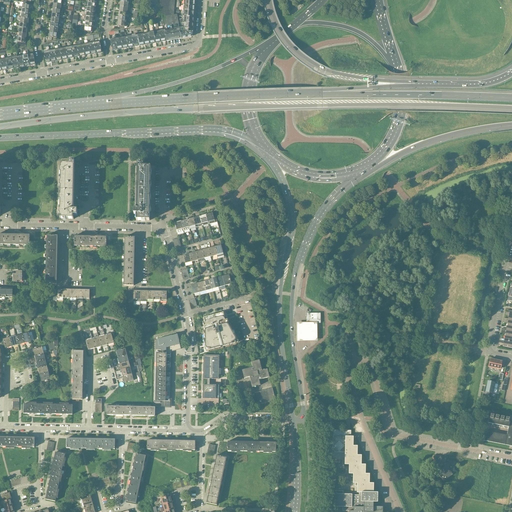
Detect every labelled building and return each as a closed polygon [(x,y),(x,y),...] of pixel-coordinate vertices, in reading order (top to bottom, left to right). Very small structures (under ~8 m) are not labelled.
[(179,29),(177,14),(173,15),(174,0),(159,0),(162,17),(165,31),(166,41),(181,38),(181,37),(179,29)] [(127,22),(118,21),(118,23),(117,23),(117,25),(117,26),(119,26),(119,30),(125,28),(124,27),(127,27),(127,22)] [(193,24),(180,23),(180,28),(179,29),(181,37),(181,38),(192,36),(193,24)] [(59,166),(58,219),(73,219),(73,216),(77,216),(77,210),(74,210),(74,205),(72,205),(73,164),(61,164),(61,166),(59,166)] [(135,167),(135,209),(134,209),(134,214),(136,214),(136,220),(149,221),(149,212),(149,208),(150,167),(135,167)] [(212,213),(206,215),(208,222),(207,222),(208,225),(209,224),(209,222),(214,221),(212,213)] [(206,215),(199,216),(201,224),(202,226),(203,226),(202,224),(207,222),(208,222),(206,215)] [(199,216),(193,218),(195,226),(195,228),(197,228),(196,225),(201,224),(199,216)] [(195,226),(193,218),(187,220),(189,227),(188,227),(189,230),(195,228),(195,226)] [(189,227),(187,220),(180,221),(182,229),(183,231),(189,230),(188,227),(189,227)] [(182,229),(180,221),(174,223),(177,233),(183,231),(182,229)] [(13,235),(6,235),(4,235),(0,234),(0,244),(13,245),(13,235)] [(20,235),(17,235),(13,235),(13,245),(29,245),(29,235),(22,235),(20,235)] [(57,236),(47,236),(46,252),(50,252),(57,252),(57,245),(58,245),(58,243),(57,243),(57,236)] [(90,236),(86,236),(83,236),(81,236),(74,236),(74,246),(90,246),(90,236)] [(97,237),(90,236),(90,246),(106,247),(106,237),(99,237),(99,236),(97,236),(97,237)] [(134,237),(128,237),(124,237),(124,253),(127,253),(134,253),(134,247),(135,244),(134,244),(134,237)] [(219,246),(214,247),(216,255),(223,253),(221,245),(220,244),(218,245),(219,246)] [(212,247),(208,249),(210,257),(216,255),(214,247),(214,246),(212,246),(212,247)] [(206,249),(202,250),(204,258),(210,257),(208,249),(208,247),(206,248),(206,249)] [(200,251),(195,252),(197,260),(204,258),(202,250),(201,249),(199,250),(200,251)] [(193,252),(189,254),(191,262),(197,260),(195,252),(195,251),(193,251),(193,252)] [(57,252),(50,252),(46,252),(46,268),(57,268),(57,261),(57,259),(57,252)] [(187,254),(183,255),(185,264),(191,262),(189,254),(189,252),(187,253),(187,254)] [(127,253),(124,253),(124,269),(134,269),(134,263),(134,261),(134,260),(134,253),(127,253)] [(57,268),(46,268),(46,284),(57,284),(57,277),(57,275),(57,268)] [(134,269),(124,269),(124,286),(133,286),(134,279),(134,277),(134,269)] [(16,274),(13,274),(13,282),(17,282),(17,281),(22,281),(22,271),(16,271),(16,274)] [(229,275),(222,277),(225,286),(231,284),(229,275)] [(222,277),(216,278),(218,287),(225,286),(222,277)] [(216,278),(210,280),(212,289),(218,287),(216,278)] [(210,280),(203,282),(206,291),(212,289),(210,280)] [(203,282),(197,283),(199,293),(206,291),(203,282)] [(197,283),(191,285),(193,294),(199,293),(197,283)] [(140,291),(133,291),(133,294),(132,294),(132,296),(133,296),(133,301),(140,301),(140,291)] [(214,316),(212,316),(211,316),(203,318),(205,326),(203,326),(205,334),(203,334),(206,342),(204,343),(205,348),(207,348),(208,351),(220,347),(223,346),(223,347),(235,343),(235,340),(236,340),(235,334),(233,335),(231,327),(229,328),(227,320),(225,320),(223,313),(215,315),(214,316)] [(320,313),(307,313),(307,320),(306,320),(306,321),(307,321),(307,323),(315,323),(315,324),(316,324),(316,323),(320,323),(320,313)] [(317,323),(297,323),(297,341),(317,342),(317,323)] [(449,332),(434,329),(433,335),(447,338),(449,332)] [(28,333),(22,334),(24,343),(31,342),(31,341),(34,340),(32,335),(29,336),(28,333)] [(22,334),(16,336),(18,345),(24,343),(22,334)] [(111,334),(105,336),(107,345),(114,343),(113,342),(114,342),(113,341),(111,334)] [(170,407),(171,373),(171,352),(181,349),(177,335),(156,340),(156,350),(161,350),(161,352),(156,351),(155,407),(155,410),(160,410),(160,407),(170,407)] [(16,336),(9,338),(11,347),(18,345),(16,336)] [(105,336),(99,337),(101,347),(107,345),(105,336)] [(99,337),(92,339),(95,348),(101,347),(99,337)] [(9,338),(3,339),(5,348),(11,347),(9,338)] [(92,339),(86,341),(88,350),(95,348),(92,339)] [(42,347),(33,349),(35,356),(43,354),(42,347)] [(125,349),(116,351),(117,357),(127,355),(125,349)] [(83,351),(73,351),(73,367),(83,367),(83,351)] [(43,354),(35,356),(36,362),(45,360),(43,354)] [(127,355),(117,357),(119,364),(128,361),(127,355)] [(204,356),(203,367),(218,368),(219,356),(203,355),(203,356),(204,356)] [(500,369),(502,361),(490,359),(488,367),(500,369)] [(45,360),(36,362),(38,369),(47,366),(45,360)] [(259,380),(269,377),(267,369),(262,371),(259,360),(251,362),(252,367),(242,370),(244,378),(249,377),(252,387),(254,387),(254,388),(256,388),(256,386),(260,385),(259,380)] [(128,361),(119,364),(121,370),(130,368),(128,361)] [(47,366),(38,369),(40,375),(48,373),(47,366)] [(83,367),(73,367),(73,383),(83,384),(83,367)] [(218,379),(218,368),(203,367),(203,379),(207,379),(210,379),(218,379)] [(130,368),(121,370),(123,376),(132,374),(130,368)] [(48,373),(40,375),(41,381),(44,381),(45,383),(51,382),(50,379),(48,373)] [(132,374),(123,376),(124,383),(126,383),(126,382),(133,381),(132,374)] [(484,386),(482,396),(488,398),(489,393),(493,393),(495,383),(487,381),(486,387),(484,386)] [(83,384),(73,383),(72,400),(79,400),(82,400),(83,384)] [(219,386),(219,385),(210,385),(207,385),(203,385),(203,398),(202,398),(202,399),(219,399),(218,399),(219,386)] [(272,388),(248,394),(251,406),(275,400),(272,388)] [(40,405),(27,404),(24,404),(24,414),(40,414),(40,405)] [(56,405),(44,405),(40,405),(40,414),(56,414),(56,405)] [(72,405),(60,405),(56,405),(56,414),(72,415),(72,412),(72,409),(72,406),(72,405)] [(123,407),(111,406),(105,406),(105,413),(107,413),(107,415),(123,416),(123,407)] [(139,407),(127,407),(123,407),(123,416),(139,416),(139,407)] [(155,416),(155,413),(155,410),(155,407),(139,407),(139,416),(155,416)] [(511,421),(508,421),(509,418),(506,417),(505,420),(503,420),(504,417),(501,416),(500,419),(498,419),(499,416),(496,415),(495,418),(493,418),(494,415),(490,414),(490,417),(489,417),(487,423),(508,427),(507,435),(486,431),(484,441),(511,446),(511,421)] [(330,500),(330,507),(342,507),(342,511),(349,511),(348,511),(382,511),(383,507),(373,507),(373,502),(377,502),(377,493),(373,492),(373,483),(369,483),(369,474),(365,474),(365,465),(361,465),(361,455),(357,455),(357,446),(353,446),(353,437),(351,437),(346,436),(346,431),(333,430),(333,431),(333,449),(332,452),(333,452),(345,453),(345,458),(345,465),(347,465),(349,465),(349,474),(351,474),(351,477),(353,477),(353,483),(355,483),(355,486),(357,486),(357,493),(359,493),(359,495),(352,495),(352,494),(343,494),(343,491),(332,491),(332,494),(330,494),(330,500)] [(18,437),(2,437),(2,447),(18,447),(18,437)] [(34,438),(18,437),(18,447),(34,447),(34,438)] [(83,439),(67,438),(66,448),(83,449),(83,439)] [(99,439),(83,439),(83,449),(98,449),(99,439)] [(115,439),(99,439),(98,449),(115,449),(115,439)] [(163,440),(147,440),(147,449),(163,450),(163,440)] [(179,441),(163,440),(163,450),(179,450),(179,441)] [(195,441),(179,441),(179,450),(195,450),(195,441)] [(227,451),(244,451),(244,442),(228,442),(227,451)] [(259,442),(244,442),(244,451),(259,452),(259,442)] [(276,443),(259,442),(259,452),(276,452),(276,443)] [(55,452),(52,468),(62,470),(65,454),(55,452)] [(136,454),(135,457),(132,470),(142,472),(146,456),(136,454)] [(216,455),(213,471),(223,473),(226,458),(216,455)] [(454,470),(455,462),(443,459),(443,457),(434,455),(432,464),(437,471),(437,472),(443,481),(452,475),(452,474),(455,473),(455,470),(454,470)] [(52,468),(49,484),(58,486),(62,470),(52,468)] [(132,470),(132,473),(129,486),(139,488),(142,472),(132,470)] [(213,471),(210,487),(220,489),(223,473),(213,471)] [(49,484),(45,499),(55,502),(58,486),(49,484)] [(129,486),(129,489),(126,501),(136,503),(139,488),(129,486)] [(210,487),(206,503),(216,505),(220,489),(210,487)] [(11,499),(9,493),(7,493),(7,490),(0,492),(0,493),(2,501),(11,499)] [(90,494),(81,497),(83,503),(92,501),(90,494)] [(164,498),(161,498),(163,505),(172,502),(170,496),(169,496),(164,498)] [(11,499),(2,501),(4,508),(13,506),(11,499)] [(92,501),(83,503),(84,510),(93,507),(92,501)] [(172,502),(163,505),(165,511),(174,509),(172,502)]
